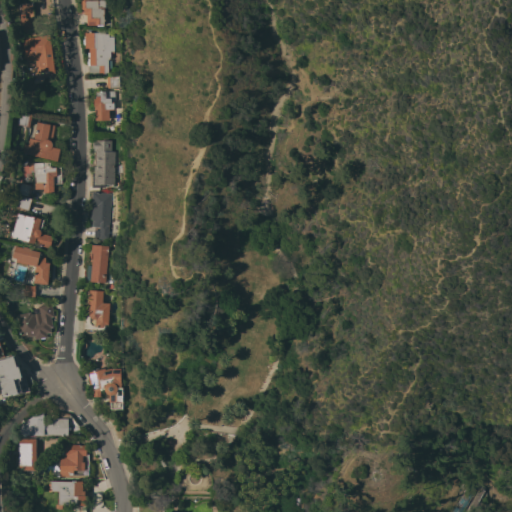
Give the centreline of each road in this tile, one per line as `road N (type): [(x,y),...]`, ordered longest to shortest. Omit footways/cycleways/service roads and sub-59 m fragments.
road 1 (residential): [(125,511),(100,431),(64,389),(80,159),(60,0)]
road 2 (residential): [(64,389),(0,331),(0,20)]
